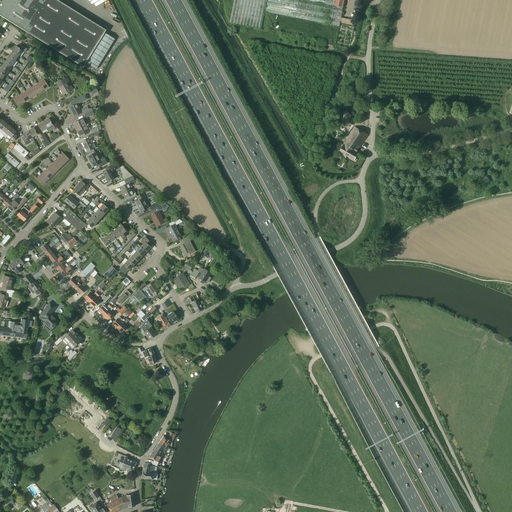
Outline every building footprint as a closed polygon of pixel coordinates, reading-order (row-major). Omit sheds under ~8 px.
[(0,0),(0,15),(83,67),(86,62),(96,69),(114,39),(104,33),(105,31),(55,0),(0,0)] [(234,0),(230,22),(261,29),(265,12),(340,26),(340,23),(353,25),(354,21),(341,18),(343,8),(344,0),(234,0)] [(14,49),(13,51),(19,55),(21,53),(22,51),(23,52),(26,48),(20,44),(18,48),(16,46),(14,49)] [(10,54),(9,56),(15,60),(17,58),(19,55),(13,51),(10,54)] [(7,59),(6,61),(12,66),(13,64),(15,60),(9,56),(7,59)] [(3,65),(2,66),(8,71),(9,69),(12,66),(6,61),(3,65)] [(2,66),(0,69),(0,72),(5,76),(8,71),(2,66)] [(66,83),(69,81),(66,77),(57,82),(61,89),(60,89),(63,95),(70,90),(66,83)] [(37,83),(42,91),(48,87),(44,79),(37,83)] [(42,91),(37,83),(31,87),(36,95),(42,91)] [(36,95),(31,87),(25,91),(30,99),(36,95)] [(30,99),(25,91),(19,95),(24,103),(30,99)] [(70,102),(72,106),(69,107),(74,116),(82,113),(77,104),(89,99),(86,94),(70,102)] [(24,103),(19,95),(13,99),(18,107),(24,103)] [(352,115),(347,111),(341,114),(343,121),(349,121),(352,115)] [(49,118),(43,122),(47,128),(49,131),(55,128),(53,125),(49,118)] [(76,130),(86,125),(83,119),(73,123),(76,130)] [(47,128),(43,122),(38,125),(42,131),(47,128)] [(0,131),(0,132),(4,136),(6,133),(11,127),(6,123),(0,131)] [(89,132),(86,125),(76,130),(80,137),(89,132)] [(6,138),(8,135),(11,137),(9,139),(13,142),(17,136),(14,134),(16,132),(11,127),(6,133),(4,136),(3,136),(6,138)] [(28,131),(29,132),(32,137),(38,134),(34,127),(28,131)] [(355,127),(344,144),(357,152),(368,135),(355,127)] [(99,134),(98,130),(92,134),(87,136),(88,138),(89,138),(89,139),(91,138),(99,134)] [(29,132),(28,131),(23,134),(24,136),(21,138),(26,145),(31,142),(29,139),(32,137),(29,132)] [(50,143),(43,133),(41,135),(44,140),(48,145),(50,143)] [(94,148),(89,139),(89,138),(88,138),(82,142),(87,152),(94,148)] [(339,152),(355,161),(359,154),(343,145),(339,152)] [(101,158),(99,159),(95,152),(88,157),(93,166),(97,164),(99,167),(107,163),(106,161),(103,162),(101,158)] [(57,158),(64,165),(69,160),(63,153),(57,158)] [(64,165),(57,158),(52,163),(59,170),(64,165)] [(107,172),(103,173),(108,182),(114,179),(111,172),(120,168),(117,162),(115,163),(105,168),(107,172)] [(59,170),(52,163),(47,168),(54,175),(59,170)] [(54,175),(47,168),(42,173),(48,180),(54,175)] [(48,180),(42,173),(37,178),(43,185),(48,180)] [(131,191),(130,188),(132,187),(130,183),(138,179),(134,176),(133,176),(132,176),(124,180),(126,184),(120,187),(126,198),(133,195),(133,194),(135,193),(134,190),(131,191)] [(80,196),(87,187),(81,181),(73,190),(80,196)] [(140,212),(148,208),(144,199),(146,198),(143,193),(137,196),(139,200),(136,202),(140,212)] [(74,209),(79,203),(69,195),(64,201),(74,209)] [(6,198),(3,203),(7,207),(11,203),(11,202),(6,198)] [(19,204),(16,207),(19,209),(24,203),(25,202),(23,199),(21,201),(18,204),(19,204)] [(11,203),(7,207),(12,211),(16,207),(19,204),(18,204),(15,201),(14,202),(12,201),(11,202),(11,203)] [(159,202),(149,207),(151,211),(161,205),(159,202)] [(161,205),(151,211),(153,214),(159,212),(163,209),(164,212),(168,206),(165,203),(161,205)] [(33,214),(39,208),(35,204),(29,211),(33,214)] [(99,208),(105,214),(109,209),(103,204),(99,208)] [(23,221),(28,216),(26,215),(29,212),(24,207),(21,210),(17,215),(23,221)] [(61,216),(79,231),(87,225),(80,219),(78,218),(67,208),(61,216)] [(95,213),(100,218),(105,214),(99,208),(95,213)] [(91,213),(93,215),(90,218),(96,223),(100,218),(95,213),(93,211),(91,213)] [(153,214),(150,216),(156,227),(165,222),(159,212),(153,214)] [(54,226),(61,218),(57,214),(56,216),(53,213),(46,222),(50,225),(51,224),(54,226)] [(86,218),(89,220),(86,222),(92,228),(96,223),(90,218),(88,216),(86,218)] [(182,222),(186,220),(182,217),(178,219),(179,219),(169,224),(170,227),(165,230),(168,236),(169,235),(172,242),(181,237),(175,226),(182,222)] [(122,225),(116,229),(121,235),(123,238),(125,236),(123,234),(126,231),(122,225)] [(111,232),(116,239),(121,235),(116,229),(111,232)] [(106,236),(111,242),(116,239),(111,232),(106,236)] [(129,237),(130,237),(127,241),(129,242),(136,235),(134,232),(129,237)] [(3,245),(11,236),(7,233),(3,238),(4,239),(1,243),(3,245)] [(65,243),(72,237),(68,234),(67,235),(65,233),(64,234),(63,233),(59,237),(65,243)] [(111,242),(106,236),(101,240),(106,246),(111,242)] [(73,237),(67,242),(69,245),(75,240),(73,237)] [(141,242),(143,244),(141,247),(146,252),(151,247),(148,245),(150,242),(145,237),(141,242)] [(185,256),(194,251),(189,241),(190,241),(188,237),(183,239),(185,243),(180,246),(185,256)] [(54,245),(55,245),(53,242),(52,243),(50,244),(47,247),(45,244),(41,248),(45,253),(49,249),(52,246),(53,245),(54,246),(54,245)] [(138,244),(134,249),(136,251),(142,256),(146,252),(141,247),(138,244)] [(49,249),(45,253),(49,257),(53,254),(49,249)] [(142,256),(136,251),(132,256),(138,261),(142,256)] [(114,260),(112,262),(116,266),(120,262),(118,259),(122,255),(121,253),(116,259),(114,260)] [(58,254),(55,256),(53,254),(49,257),(53,262),(57,259),(60,256),(58,254)] [(15,259),(15,260),(9,265),(14,271),(17,274),(22,270),(20,267),(24,264),(18,256),(15,259)] [(60,256),(57,259),(53,262),(56,267),(61,264),(63,262),(64,261),(62,259),(60,256)] [(128,260),(133,265),(138,261),(132,256),(128,260)] [(133,265),(128,260),(123,265),(129,270),(133,265)] [(60,272),(64,277),(69,274),(69,273),(72,271),(70,268),(75,265),(73,262),(70,265),(69,266),(69,265),(68,266),(60,272)] [(56,267),(60,272),(68,266),(66,264),(63,266),(61,264),(56,267)] [(110,279),(117,271),(112,267),(105,274),(110,279)] [(93,268),(84,278),(85,279),(94,270),(93,268)] [(194,268),(189,277),(194,280),(196,276),(199,278),(201,280),(200,282),(203,285),(205,282),(207,283),(209,280),(207,279),(210,273),(204,269),(202,273),(194,268)] [(189,285),(188,284),(191,283),(188,276),(185,278),(182,274),(174,280),(180,290),(189,285)] [(2,288),(7,289),(6,292),(13,294),(12,294),(15,295),(16,291),(10,290),(13,278),(4,276),(3,280),(4,280),(2,288)] [(36,281),(34,282),(30,277),(25,282),(28,287),(30,286),(37,295),(44,289),(41,286),(40,287),(36,281)] [(74,288),(81,281),(77,278),(75,280),(73,277),(68,282),(74,288)] [(122,282),(126,286),(130,282),(126,278),(122,282)] [(83,282),(82,280),(81,281),(74,288),(81,294),(85,289),(83,287),(85,285),(86,283),(84,281),(83,282)] [(138,287),(139,290),(140,291),(142,289),(144,292),(146,290),(151,298),(156,295),(155,294),(159,291),(155,286),(156,285),(153,281),(147,286),(144,283),(138,287)] [(127,290),(117,300),(121,303),(127,297),(128,297),(131,294),(127,290)] [(140,291),(139,290),(128,301),(131,304),(133,302),(135,304),(138,301),(141,304),(147,297),(140,291)] [(89,293),(84,298),(89,302),(94,297),(95,296),(96,295),(94,293),(93,294),(90,291),(89,293)] [(0,306),(5,308),(8,296),(12,297),(12,294),(13,294),(6,292),(6,296),(0,294),(0,306)] [(94,297),(89,302),(94,307),(99,302),(96,299),(95,299),(97,296),(96,295),(95,296),(94,297)] [(109,296),(103,302),(106,304),(112,299),(109,296)] [(199,303),(198,299),(195,301),(193,297),(188,299),(190,304),(191,303),(196,313),(202,309),(202,308),(205,307),(202,301),(199,303)] [(161,304),(160,305),(160,308),(162,311),(169,306),(166,301),(161,304)] [(57,326),(55,324),(57,322),(50,314),(56,307),(50,302),(40,315),(41,316),(39,318),(44,323),(42,326),(49,333),(57,326)] [(111,302),(110,304),(107,307),(104,304),(103,305),(98,310),(103,315),(108,310),(110,308),(112,306),(113,304),(111,302)] [(122,315),(127,309),(124,306),(120,310),(118,311),(122,315)] [(157,310),(154,306),(145,315),(147,317),(147,318),(148,318),(157,310)] [(108,310),(103,315),(108,320),(112,314),(110,312),(112,311),(111,310),(110,308),(108,310)] [(147,317),(141,310),(136,314),(143,322),(147,318),(147,317)] [(178,319),(176,316),(173,312),(166,316),(171,323),(178,319)] [(163,330),(170,326),(163,315),(157,319),(161,326),(160,326),(163,330)] [(122,320),(121,319),(120,320),(117,318),(112,324),(117,328),(122,322),(124,321),(122,320)] [(141,325),(140,326),(142,329),(144,328),(145,327),(148,324),(149,326),(150,327),(153,325),(152,323),(148,318),(141,325)] [(0,334),(26,338),(27,331),(28,331),(28,327),(31,327),(32,321),(29,321),(29,320),(21,319),(20,323),(9,321),(8,328),(0,327),(0,334)] [(117,328),(121,332),(127,327),(125,325),(126,323),(125,322),(124,321),(122,322),(117,328)] [(144,328),(142,329),(144,332),(144,333),(149,340),(156,335),(150,328),(151,328),(150,327),(149,326),(148,324),(145,327),(144,328)] [(73,330),(65,337),(64,339),(61,337),(54,343),(57,345),(63,339),(67,344),(67,345),(68,344),(78,334),(73,330)] [(78,334),(68,344),(67,345),(71,349),(74,346),(82,339),(78,334)] [(52,337),(45,344),(49,348),(56,341),(52,337)] [(154,354),(152,348),(142,351),(145,358),(147,357),(154,354)] [(70,359),(77,353),(74,350),(67,357),(70,359)] [(147,357),(150,364),(157,362),(154,354),(147,357)] [(115,441),(122,430),(117,427),(110,438),(115,441)] [(136,445),(141,438),(137,435),(133,442),(136,445)] [(163,436),(159,443),(164,446),(166,447),(170,440),(163,436)] [(154,449),(148,458),(154,460),(162,449),(164,450),(166,447),(164,446),(159,443),(157,445),(154,449)] [(125,458),(120,469),(122,470),(122,468),(128,471),(128,472),(129,473),(130,473),(131,473),(131,472),(132,472),(131,473),(132,473),(136,462),(126,458),(127,457),(124,456),(123,457),(125,458)] [(142,472),(142,478),(153,479),(157,479),(157,480),(161,481),(161,480),(162,475),(161,475),(161,473),(157,472),(153,472),(154,466),(151,466),(151,464),(145,462),(143,467),(142,472)] [(99,496),(95,490),(90,494),(94,500),(99,496)] [(106,505),(110,511),(116,511),(123,508),(128,507),(135,506),(133,494),(126,495),(126,494),(124,494),(125,496),(121,497),(111,502),(106,505)] [(102,508),(98,503),(97,503),(96,501),(89,507),(90,508),(90,509),(92,511),(105,511),(103,508),(102,508)] [(59,511),(53,504),(51,502),(46,506),(45,504),(42,506),(45,510),(42,511),(59,511)]
